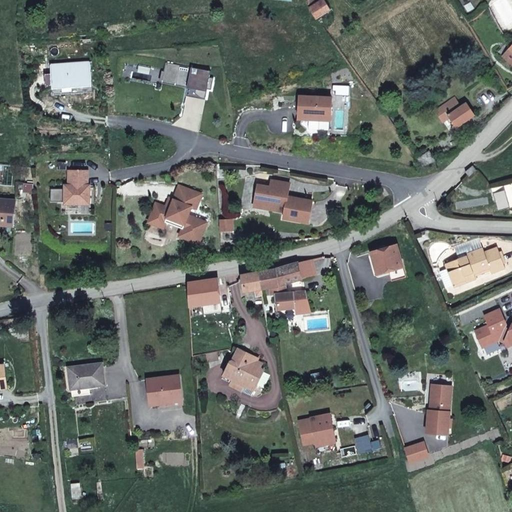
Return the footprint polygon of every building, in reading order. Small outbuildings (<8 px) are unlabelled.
[(330,10),(323,0),(321,0),(309,8),(316,18),(330,10)] [(511,45),(510,48),(505,43),(498,52),(511,63),(511,45)] [(90,61),(50,64),(52,85),(92,82),(90,61)] [(211,71),(166,62),(162,80),(188,85),(186,96),(205,99),(207,88),(211,89),(213,78),(210,77),(211,71)] [(92,82),(52,85),(52,95),(92,92),(92,82)] [(299,96),(298,118),(331,120),(332,97),(299,96)] [(437,111),(443,120),(449,116),(452,120),(457,127),(475,114),(467,102),(461,107),(455,98),(437,111)] [(452,120),(449,116),(443,120),(445,124),(452,120)] [(436,161),(430,150),(417,158),(423,167),(436,161)] [(477,170),(473,165),(466,171),(470,176),(477,170)] [(87,170),(68,170),(67,184),(64,184),(63,203),(89,204),(89,185),(87,185),(87,170)] [(290,184),(271,180),(270,187),(258,185),(254,206),(285,212),(283,218),(299,221),(299,218),(309,220),(313,201),(288,197),(290,184)] [(173,199),(171,205),(166,207),(165,207),(155,203),(150,216),(151,217),(164,221),(165,222),(167,217),(184,224),(182,228),(179,236),(198,243),(206,222),(188,215),(191,207),(196,209),(201,194),(179,185),(173,199)] [(0,224),(13,225),(16,200),(0,198),(0,224)] [(164,221),(151,217),(150,221),(162,226),(164,221)] [(167,217),(165,222),(182,228),(184,224),(167,217)] [(232,220),(219,220),(220,230),(233,229),(232,220)] [(403,266),(397,245),(372,252),(368,253),(374,275),(378,277),(390,274),(392,280),(406,277),(403,266)] [(498,247),(485,251),(483,247),(466,253),(467,255),(445,263),(453,284),(466,279),(467,282),(476,279),(474,274),(490,268),(492,273),(505,268),(498,247)] [(313,275),(309,260),(299,262),(303,278),(313,275)] [(302,278),(298,262),(275,269),(260,272),(263,288),(271,287),(272,295),(277,295),(278,309),(297,307),(305,306),(306,312),(311,312),(306,291),(287,292),(286,283),(302,278)] [(490,268),(474,274),(476,279),(492,273),(490,268)] [(263,288),(260,272),(242,275),(245,291),(262,288),(263,288)] [(218,278),(188,283),(189,286),(190,306),(221,301),(218,278)] [(466,279),(453,284),(454,287),(467,282),(466,279)] [(507,324),(500,309),(485,316),(489,325),(476,331),(483,347),(500,339),(506,341),(508,346),(511,344),(511,324),(510,329),(505,327),(507,324)] [(254,356),(239,348),(233,360),(243,365),(242,367),(233,371),(234,374),(232,379),(233,380),(235,385),(235,387),(251,395),(264,369),(260,367),(251,362),(254,356)] [(262,363),(257,361),(258,358),(254,356),(251,362),(260,367),(262,363)] [(243,365),(233,360),(230,362),(223,375),(232,379),(234,374),(233,371),(242,367),(243,365)] [(102,364),(82,366),(82,365),(69,367),(72,388),(89,386),(105,384),(102,364)] [(322,372),(312,374),(313,381),(323,379),(322,372)] [(179,375),(148,379),(151,405),(183,400),(179,375)] [(441,391),(433,391),(432,403),(434,406),(434,410),(430,410),(428,434),(450,435),(453,386),(443,385),(443,389),(441,391)] [(89,386),(72,388),(73,396),(90,394),(89,386)] [(312,419),(300,422),(305,444),(317,441),(317,446),(336,442),(330,414),(312,418),(312,419)] [(426,442),(407,448),(411,463),(430,456),(426,442)]
